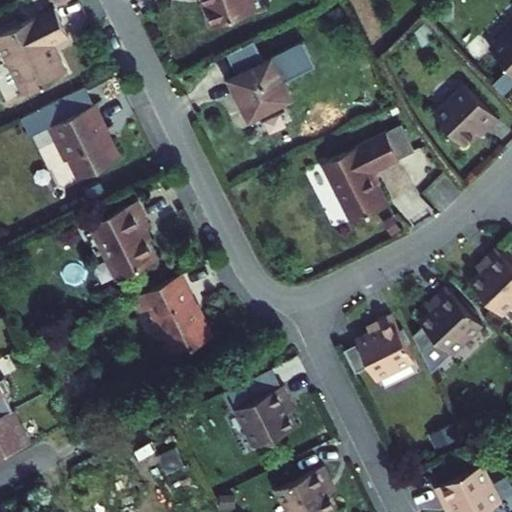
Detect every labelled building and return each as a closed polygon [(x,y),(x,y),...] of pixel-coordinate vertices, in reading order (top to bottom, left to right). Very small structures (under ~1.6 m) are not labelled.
[(251,9),(248,0),(198,0),(207,24),(251,9)] [(51,2),(0,27),(0,48),(18,86),(62,65),(49,38),(64,30),(51,2)] [(511,16),(483,44),(511,74),(511,16)] [(244,39),(223,50),(233,68),(229,70),(234,81),(230,83),(246,115),(255,111),(259,118),(278,108),(275,102),(285,98),(264,56),(255,60),(244,39)] [(481,126),(492,115),(459,80),(427,110),(456,140),(477,121),(481,126)] [(90,100),(43,121),(61,159),(69,155),(77,171),(115,154),(90,100)] [(391,125),(375,132),(389,159),(404,152),(391,125)] [(375,132),(311,164),(340,224),(377,206),(361,173),(389,159),(375,132)] [(131,194),(86,216),(113,272),(149,254),(134,224),(144,219),(131,194)] [(498,305),(511,291),(511,256),(493,237),(481,249),(486,255),(467,273),(498,305)] [(173,269),(124,292),(132,309),(143,303),(166,350),(207,330),(197,310),(193,312),(173,269)] [(447,344),(479,314),(442,276),(430,288),(435,293),(416,311),(447,344)] [(410,350),(387,303),(372,310),(375,317),(352,329),(354,332),(358,342),(345,348),(351,362),(365,355),(372,369),(410,350)] [(358,342),(354,332),(340,339),(345,348),(358,342)] [(0,451),(25,439),(0,389),(0,388),(6,386),(0,373),(0,451)] [(249,437),(289,418),(278,395),(284,392),(277,377),(231,399),(249,437)] [(455,511),(456,511),(495,493),(476,455),(430,477),(437,492),(444,489),(455,511)] [(285,511),(297,511),(328,497),(316,475),(323,471),(316,456),(269,479),(285,511)]
